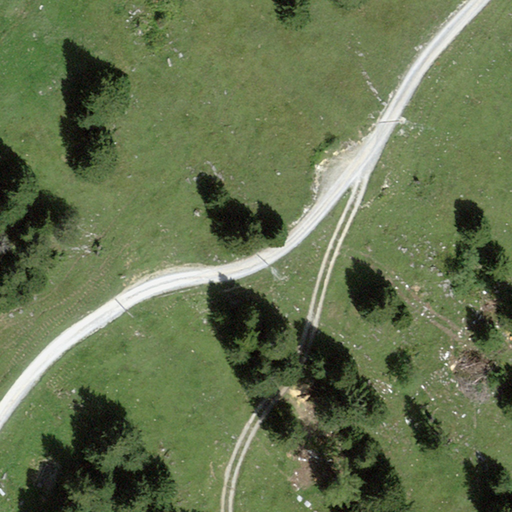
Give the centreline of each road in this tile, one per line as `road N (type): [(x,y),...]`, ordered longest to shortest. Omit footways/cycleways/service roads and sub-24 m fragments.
road 1 (track): [(479,0),(424,61),(364,168),(283,252),(232,281),(158,292),(88,330),(16,393),(0,418)]
road 2 (track): [(364,168),(311,332),(243,440),(227,511)]
